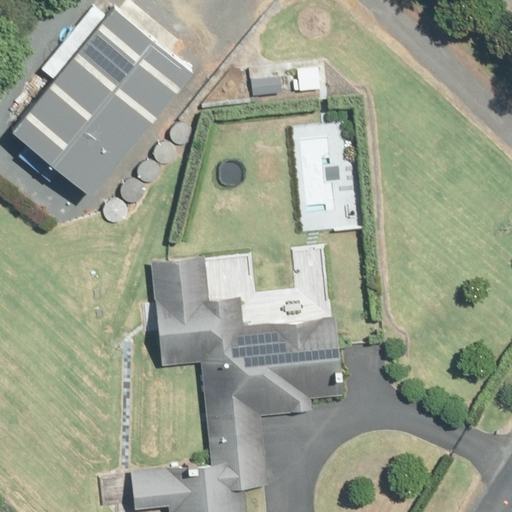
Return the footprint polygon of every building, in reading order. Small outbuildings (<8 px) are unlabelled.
[(55,79),(13,128),(93,195),(197,74),(174,55),(184,43),(133,0),(122,0),(116,7),(107,0),(99,0),(42,68),(55,79)] [(327,67),(252,65),(251,96),(326,97),(327,67)] [(181,113),(97,213),(116,230),(201,129),(181,113)] [(349,165),(347,122),(293,125),(300,232),(365,228),(361,165),(349,165)] [(262,415),(294,412),(302,399),(346,395),(339,315),(244,324),(241,296),(210,299),(206,256),(154,261),(158,303),(146,305),(148,331),(162,330),(166,365),(204,361),(214,462),(133,470),(136,509),(172,505),(172,511),(248,511),(246,487),(269,485),(262,415)]
